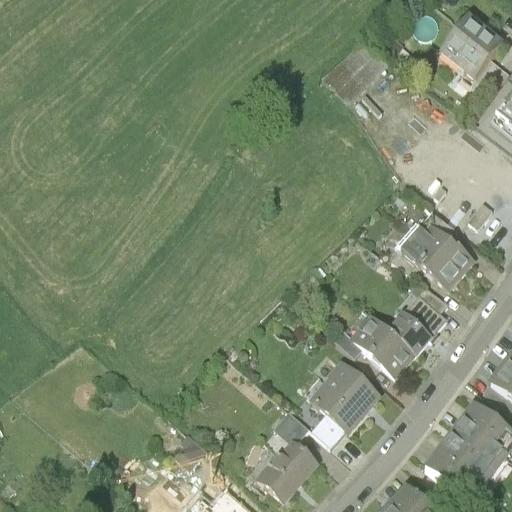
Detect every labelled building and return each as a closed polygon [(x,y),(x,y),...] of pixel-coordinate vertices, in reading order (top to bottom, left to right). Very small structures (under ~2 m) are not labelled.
[(486,71),(501,53),(466,26),(441,57),(464,75),(463,77),(474,85),(475,86),(486,71)] [(362,47),(329,71),(351,100),(384,76),(362,47)] [(490,104),(505,86),(486,71),(475,86),(474,85),(471,89),(490,104)] [(511,99),(495,122),(511,135),(511,99)] [(478,233),(493,211),(470,195),(455,216),(478,233)] [(451,234),(431,219),(423,228),(423,229),(427,233),(428,232),(442,244),(451,234)] [(420,225),(408,239),(458,283),(472,267),(457,254),(455,256),(442,244),(428,232),(427,233),(423,229),(423,228),(420,225)] [(408,239),(395,253),(400,258),(401,256),(404,259),(403,261),(419,274),(419,275),(421,273),(447,295),(458,283),(408,239)] [(419,274),(403,261),(404,259),(401,256),(400,258),(390,268),(411,283),(419,274)] [(447,311),(425,294),(418,303),(438,321),(438,320),(439,321),(447,311)] [(418,303),(386,338),(414,362),(429,345),(430,347),(436,341),(434,339),(446,327),(439,321),(438,320),(438,321),(418,303)] [(386,338),(371,325),(353,346),(352,347),(362,356),(394,385),(414,362),(386,338)] [(353,346),(343,337),(334,348),(354,365),(362,356),(352,347),(353,346)] [(511,363),(490,392),(511,408),(511,363)] [(378,403),(340,369),(328,383),(309,406),(326,421),(345,438),(346,439),(378,403)] [(511,408),(490,392),(490,391),(490,390),(482,400),(507,422),(511,415),(511,408)] [(511,454),(511,442),(474,412),(425,475),(469,509),(511,454)] [(308,437),(289,419),(279,430),(299,447),(308,437)] [(345,438),(326,421),(310,438),(330,456),(345,438)] [(206,459),(187,442),(179,452),(182,455),(175,463),(191,477),(206,459)] [(316,472),(292,451),(281,463),(278,461),(268,471),(271,474),(259,488),(283,510),(316,472)] [(425,511),(407,495),(391,511),(425,511)] [(239,511),(226,500),(215,511),(239,511)]
